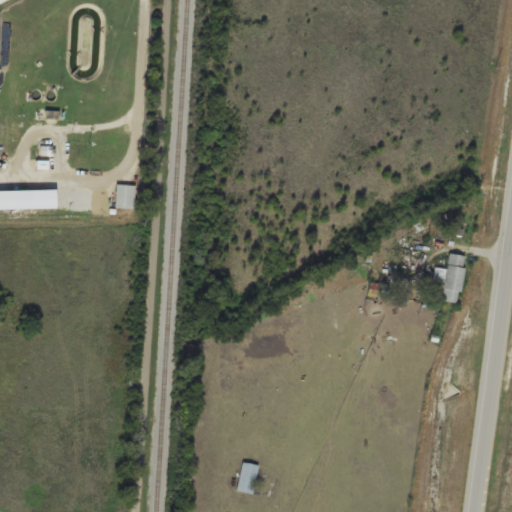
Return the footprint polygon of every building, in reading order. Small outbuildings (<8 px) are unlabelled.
[(132,208),(132,184),(113,184),(113,208),(132,208)] [(421,253),(391,252),(390,268),(421,269),(421,253)] [(464,255),(447,252),(444,269),(434,267),(432,280),(442,281),(440,300),(457,303),(464,255)] [(436,332),(454,335),(457,321),(439,317),(436,332)] [(257,464),(241,461),(235,490),(251,493),(257,464)]
